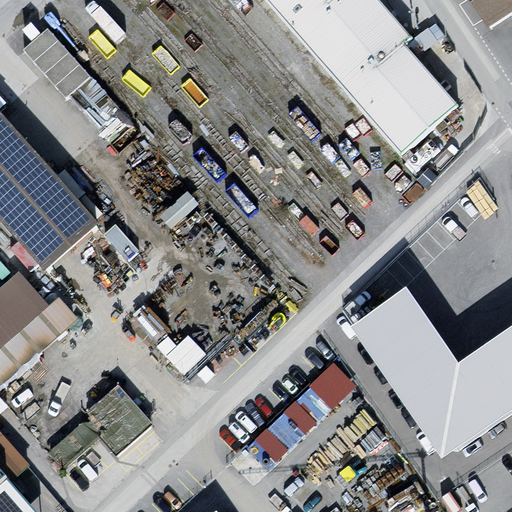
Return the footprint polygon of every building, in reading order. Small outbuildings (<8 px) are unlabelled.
[(261,0),(411,162),(468,109),(412,47),(419,41),(380,0),(261,0)] [(511,0),(468,0),(492,35),(511,21),(511,0)] [(48,26),(24,48),(70,97),(94,74),(48,26)] [(0,114),(0,222),(49,278),(103,230),(0,114)] [(0,493),(10,484),(26,469),(0,440),(0,403),(64,476),(103,441),(119,459),(156,427),(116,382),(94,402),(51,354),(84,325),(62,300),(52,309),(21,275),(0,293),(0,493)] [(409,298),(358,334),(448,463),(511,418),(511,341),(463,375),(409,298)] [(270,468),(359,384),(337,360),(248,444),(270,468)] [(0,511),(34,511),(10,484),(0,493),(0,511)]
